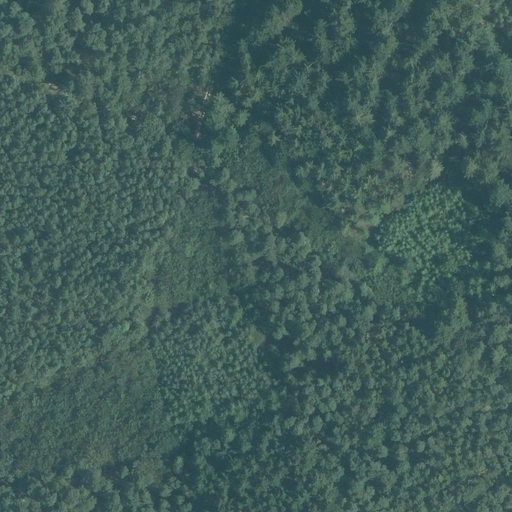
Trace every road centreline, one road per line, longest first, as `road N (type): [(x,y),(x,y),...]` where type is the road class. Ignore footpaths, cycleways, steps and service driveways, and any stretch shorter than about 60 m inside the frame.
road 1 (track): [(192,141),(196,189),(165,244),(140,335),(110,360),(33,397),(0,449)]
road 2 (track): [(0,71),(192,141)]
